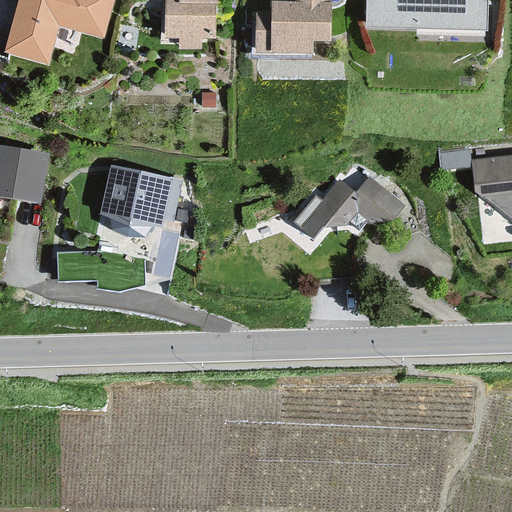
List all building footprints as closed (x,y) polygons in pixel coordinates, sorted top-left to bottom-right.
[(21,0),(7,60),(49,70),(59,30),(99,40),(109,0),(21,0)] [(156,0),(156,37),(208,37),(208,0),(156,0)] [(255,1),(254,60),(333,61),(333,0),(289,0),(289,2),(255,1)] [(492,0),(366,0),(366,35),(492,36),(492,0)] [(47,155),(0,149),(0,198),(41,204),(47,155)] [(511,158),(467,163),(470,201),(510,194),(511,211),(511,158)] [(181,182),(112,168),(102,215),(158,226),(164,218),(173,220),(181,182)] [(335,182),(304,217),(319,232),(339,231),(351,217),(367,227),(384,225),(399,208),(366,181),(348,195),(335,182)] [(58,248),(58,278),(104,277),(104,284),(144,283),(143,263),(107,264),(107,247),(58,248)]
